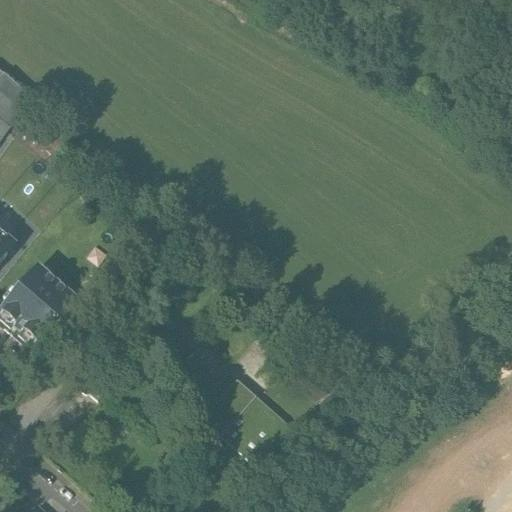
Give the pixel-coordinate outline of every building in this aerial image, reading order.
[(38,271),(16,296),(12,293),(3,303),(7,306),(0,314),(0,321),(36,353),(47,340),(50,343),(59,334),(55,330),(77,305),(38,271)] [(101,381),(92,374),(94,372),(85,365),(71,382),(81,390),(80,393),(85,397),(88,397),(97,405),(112,387),(102,379),(101,381)] [(11,372),(0,384),(0,394),(13,406),(29,387),(11,372)] [(291,430),(227,374),(209,395),(199,407),(208,415),(203,421),(257,468),(259,466),(256,464),(273,445),(276,447),(291,430)] [(354,386),(328,415),(340,426),(366,397),(354,386)]
